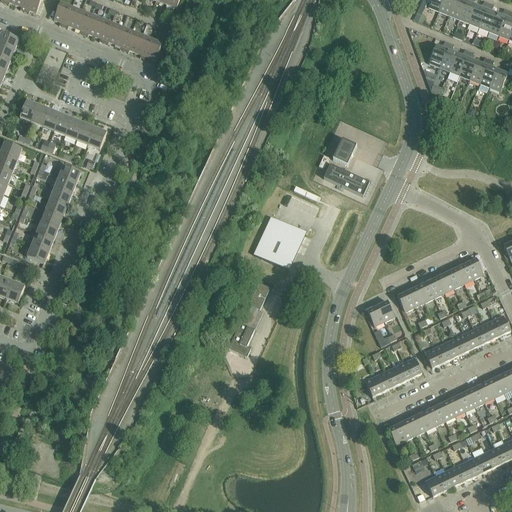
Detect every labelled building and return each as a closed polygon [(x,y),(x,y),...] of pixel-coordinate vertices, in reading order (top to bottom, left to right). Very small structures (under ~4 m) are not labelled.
[(18,0),(16,7),(21,10),(20,12),(21,13),(21,12),(25,14),(30,0),(18,0)] [(30,0),(25,14),(29,15),(28,16),(29,16),(30,13),(36,16),(42,0),(30,0)] [(168,0),(166,7),(177,11),(181,0),(168,0)] [(432,0),(428,10),(439,14),(444,0),(432,0)] [(444,0),(439,14),(449,18),(456,0),(455,0),(444,0)] [(464,4),(456,0),(449,18),(459,22),(467,0),(463,0),(465,2),(464,4)] [(469,3),(472,3),(473,0),(467,0),(459,22),(469,26),(476,8),(468,5),(469,3)] [(484,12),(476,8),(469,26),(479,30),(489,6),(484,4),(483,7),(485,10),(484,12)] [(60,25),(59,28),(60,28),(64,29),(71,10),(61,6),(54,23),(60,25)] [(489,11),(492,11),(493,8),(489,6),(479,30),(489,34),(496,16),(488,13),(489,11)] [(71,10),(64,29),(67,31),(68,31),(69,29),(75,31),(81,14),(71,10)] [(504,20),(496,16),(489,34),(499,38),(509,14),(504,12),(503,15),(505,18),(504,20)] [(81,14),(75,31),(80,33),(79,36),(80,36),(84,37),(91,18),(81,14)] [(509,19),(511,18),(511,15),(509,14),(499,38),(509,42),(511,34),(511,22),(508,21),(509,19)] [(91,18),(84,37),(88,39),(87,39),(88,39),(89,37),(95,39),(101,22),(91,18)] [(101,22),(95,39),(100,41),(99,44),(100,44),(104,45),(111,26),(101,22)] [(111,26),(104,45),(108,47),(107,47),(108,47),(109,45),(115,47),(122,30),(111,26)] [(122,30),(115,47),(121,49),(120,52),(121,52),(124,54),(132,34),(122,30)] [(132,34),(124,54),(128,55),(128,56),(130,53),(135,55),(142,38),(132,34)] [(2,35),(0,39),(0,48),(14,54),(19,42),(2,35)] [(142,38),(135,55),(141,57),(140,60),(141,60),(144,62),(152,42),(142,38)] [(152,42),(144,62),(148,63),(148,64),(149,64),(150,61),(156,63),(163,46),(152,42)] [(429,66),(440,70),(449,46),(445,44),(443,47),(445,50),(445,52),(436,48),(429,66)] [(449,52),(453,51),(454,48),(449,46),(440,70),(450,74),(457,57),(449,53),(449,52)] [(14,54),(0,48),(0,61),(10,65),(14,54)] [(465,60),(457,57),(450,74),(460,78),(469,54),(465,52),(463,55),(466,58),(465,60)] [(470,60),(473,59),(474,56),(469,54),(460,78),(470,82),(477,65),(469,61),(470,60)] [(485,68),(477,65),(470,82),(480,86),(489,62),(485,60),(484,63),(486,66),(485,68)] [(10,65),(0,61),(0,74),(5,76),(10,65)] [(490,68),(493,67),(494,64),(489,62),(480,86),(490,90),(497,73),(489,69),(490,68)] [(505,76),(497,73),(490,90),(500,94),(510,70),(505,68),(504,71),(506,74),(505,76)] [(20,121),(32,125),(39,108),(27,103),(20,121)] [(50,113),(39,108),(32,125),(43,130),(50,113)] [(61,117),(50,113),(43,130),(54,134),(61,117)] [(73,122),(61,117),(54,134),(66,139),(73,122)] [(84,126),(73,122),(66,139),(77,144),(84,126)] [(95,131),(84,126),(77,144),(88,148),(95,131)] [(107,135),(95,131),(88,148),(100,153),(107,135)] [(342,142),(332,162),(347,169),(357,148),(342,142)] [(5,145),(0,157),(18,164),(22,152),(5,145)] [(0,157),(0,156),(0,169),(13,175),(18,164),(0,157)] [(319,170),(324,172),(329,161),(324,158),(319,170)] [(330,167),(323,181),(338,188),(344,191),(363,199),(364,198),(370,185),(365,184),(351,177),(344,174),(330,167)] [(64,168),(59,180),(76,187),(81,175),(64,168)] [(0,169),(0,182),(8,186),(13,175),(0,169)] [(76,187),(59,180),(54,191),(72,198),(76,187)] [(0,182),(0,195),(4,197),(8,186),(0,182)] [(72,198),(54,191),(50,203),(67,210),(72,198)] [(67,210),(50,203),(45,214),(63,221),(67,210)] [(63,221),(45,214),(41,225),(58,232),(63,221)] [(271,220),(254,257),(289,274),(289,259),(301,234),(273,221),(271,220)] [(58,232),(41,225),(36,237),(54,244),(58,232)] [(289,274),(307,237),(301,234),(289,259),(289,274)] [(54,244),(36,237),(32,248),(49,255),(54,244)] [(511,244),(504,249),(507,255),(503,257),(506,262),(509,261),(511,266),(511,244)] [(49,255),(32,248),(27,260),(44,267),(49,255)] [(476,262),(466,267),(474,282),(484,278),(476,262)] [(466,267),(456,271),(464,287),(474,282),(466,267)] [(456,271),(447,276),(454,292),(464,287),(456,271)] [(447,276),(437,281),(444,296),(454,292),(447,276)] [(13,284),(2,280),(0,284),(0,299),(6,302),(13,284)] [(437,281),(427,285),(435,301),(444,296),(437,281)] [(25,289),(13,284),(6,302),(18,306),(25,289)] [(427,285),(417,290),(425,306),(435,301),(427,285)] [(259,286),(249,307),(260,313),(270,291),(259,286)] [(417,290),(408,295),(415,310),(425,306),(417,290)] [(408,295),(397,300),(405,315),(415,310),(408,295)] [(388,304),(377,309),(385,325),(395,320),(388,304)] [(377,309),(367,314),(375,330),(385,325),(377,309)] [(503,318),(493,323),(501,339),(511,334),(503,318)] [(493,323),(483,328),(491,344),(501,339),(493,323)] [(249,330),(240,326),(231,346),(229,351),(228,351),(235,354),(247,360),(251,351),(247,349),(255,333),(249,331),(249,330)] [(483,328),(474,332),(481,348),(491,344),(483,328)] [(474,332),(464,337),(471,353),(481,348),(474,332)] [(464,337),(454,342),(462,358),(471,353),(464,337)] [(454,342),(444,346),(452,362),(462,358),(454,342)] [(444,346),(435,351),(442,367),(452,362),(444,346)] [(432,372),(442,367),(435,351),(424,356),(432,372)] [(414,361),(404,366),(412,381),(422,376),(414,361)] [(404,366),(395,370),(402,386),(412,381),(404,366)] [(395,370),(385,375),(392,391),(402,386),(395,370)] [(385,375),(375,379),(382,395),(392,391),(385,375)] [(511,388),(506,376),(497,381),(504,396),(511,392),(511,388)] [(372,400),(382,395),(375,379),(365,384),(372,400)] [(497,381),(487,385),(494,401),(504,396),(497,381)] [(487,385),(477,390),(485,406),(494,401),(487,385)] [(477,390),(467,395),(475,410),(485,406),(477,390)] [(467,395),(458,399),(465,415),(475,410),(467,395)] [(458,399),(448,404),(455,420),(465,415),(458,399)] [(448,404),(438,409),(445,424),(455,420),(448,404)] [(438,409),(428,413),(435,429),(445,424),(438,409)] [(428,413),(418,418),(426,434),(435,429),(428,413)] [(418,418),(409,423),(416,438),(426,434),(418,418)] [(409,423),(399,427),(406,443),(416,438),(409,423)] [(396,448),(406,443),(399,427),(389,432),(396,448)] [(504,447),(494,451),(501,467),(511,462),(504,447)] [(482,450),(472,455),(475,461),(482,476),(492,472),(484,456),(482,450)] [(494,451),(484,456),(492,472),(501,467),(494,451)] [(475,461),(465,465),(472,481),(482,476),(475,461)] [(465,465),(455,470),(463,486),(472,481),(465,465)] [(455,470),(445,475),(453,490),(463,486),(455,470)] [(445,475),(436,479),(443,495),(453,490),(445,475)] [(436,479),(425,484),(433,500),(443,495),(436,479)]
